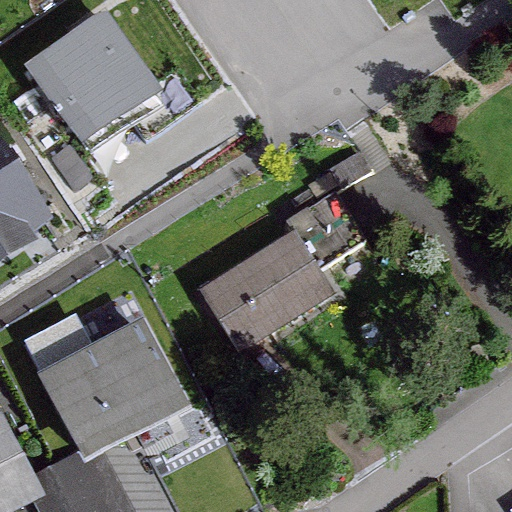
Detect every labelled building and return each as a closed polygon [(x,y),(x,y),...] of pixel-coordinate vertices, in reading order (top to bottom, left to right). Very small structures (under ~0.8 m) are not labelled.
[(167,110),(104,18),(29,70),(92,161),(167,110)] [(0,244),(38,218),(0,162),(0,244)] [(312,277),(361,246),(331,197),(282,227),(291,242),(199,300),(234,356),(326,298),(312,277)] [(41,387),(80,460),(176,409),(137,336),(41,387)] [(0,511),(7,511),(33,499),(28,487),(0,435),(0,511)] [(88,473),(80,460),(53,474),(73,511),(119,511),(97,468),(88,473)] [(73,511),(53,474),(28,487),(33,499),(39,511),(73,511)]
